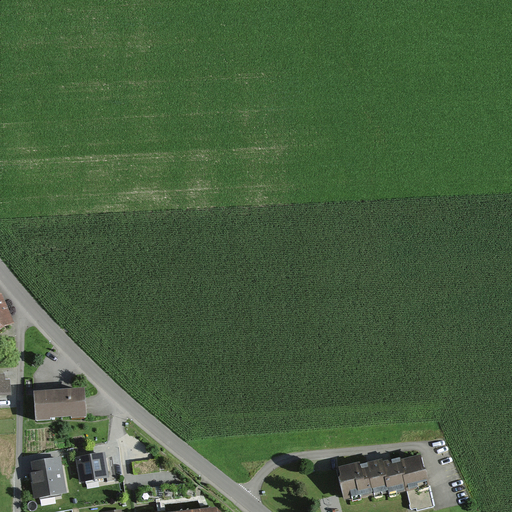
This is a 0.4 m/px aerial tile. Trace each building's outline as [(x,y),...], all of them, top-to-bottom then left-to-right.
[(0,326),(9,323),(0,303),(0,326)] [(0,397),(8,397),(8,377),(0,377),(0,397)] [(85,392),(35,396),(37,422),(87,418),(85,392)] [(105,455),(78,459),(82,484),(109,480),(105,455)] [(424,457),(331,471),(335,502),(410,490),(414,511),(432,509),(424,457)] [(39,474),(32,475),(36,500),(65,495),(59,459),(37,463),(39,474)]
